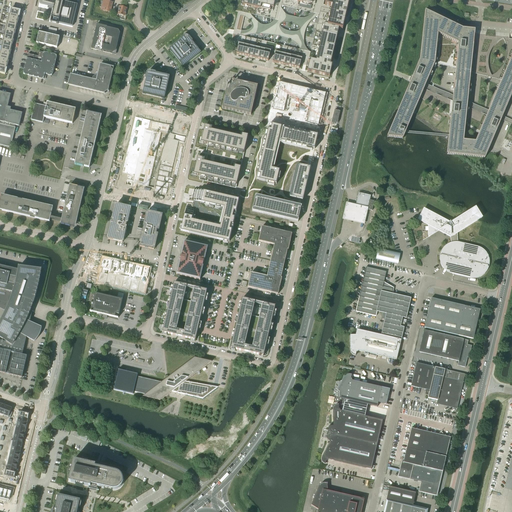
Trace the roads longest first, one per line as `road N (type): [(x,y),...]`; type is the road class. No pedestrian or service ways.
road 1 (residential): [(144,335),(272,362),(335,88),(231,61)]
road 2 (secondary): [(305,332),(387,0)]
road 3 (secondary): [(373,0),(305,332)]
road 4 (unclassified): [(502,297),(423,281),(371,511)]
road 5 (residential): [(144,335),(204,83),(231,61)]
road 6 (unclassified): [(122,108),(10,80),(29,2)]
road 7 (secondary): [(222,480),(270,416),(305,332)]
road 8 (unclassified): [(86,244),(122,108)]
road 9 (tertiary): [(452,511),(482,384)]
